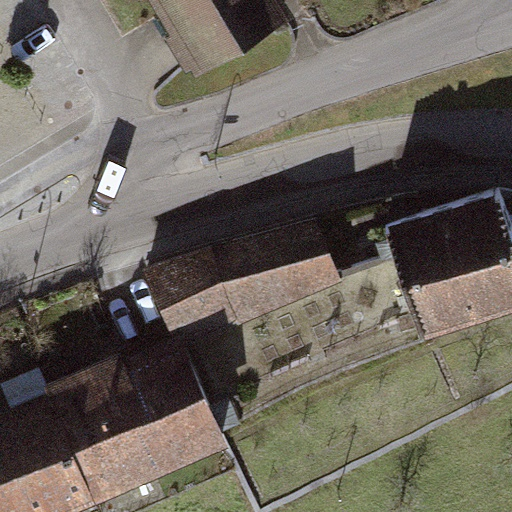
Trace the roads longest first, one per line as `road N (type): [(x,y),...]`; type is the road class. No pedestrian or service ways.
road 1 (residential): [(159,202),(190,135),(511,27)]
road 2 (residential): [(511,144),(454,143),(330,161),(159,202)]
road 3 (residential): [(0,259),(159,202)]
